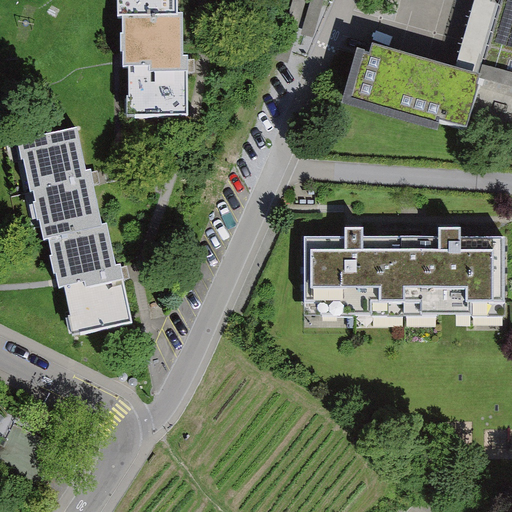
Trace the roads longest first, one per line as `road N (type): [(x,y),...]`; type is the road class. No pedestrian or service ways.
road 1 (residential): [(121,446),(165,408),(188,368),(348,0)]
road 2 (residential): [(0,355),(86,396),(113,421),(121,446)]
